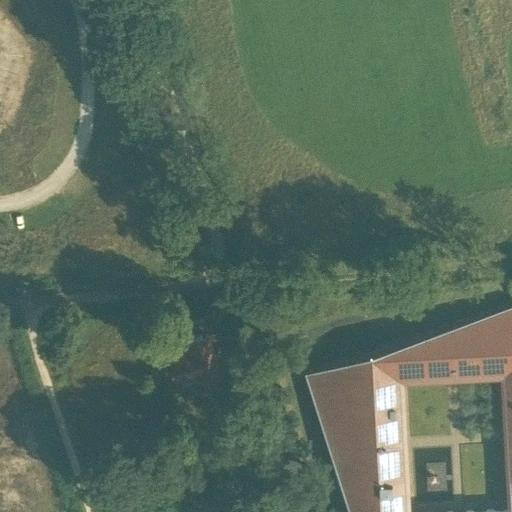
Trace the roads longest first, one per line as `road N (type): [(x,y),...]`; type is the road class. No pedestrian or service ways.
road 1 (track): [(228,283),(137,0)]
road 2 (track): [(74,0),(87,65),(79,144),(53,183),(0,206)]
road 3 (unclassified): [(306,511),(248,351)]
